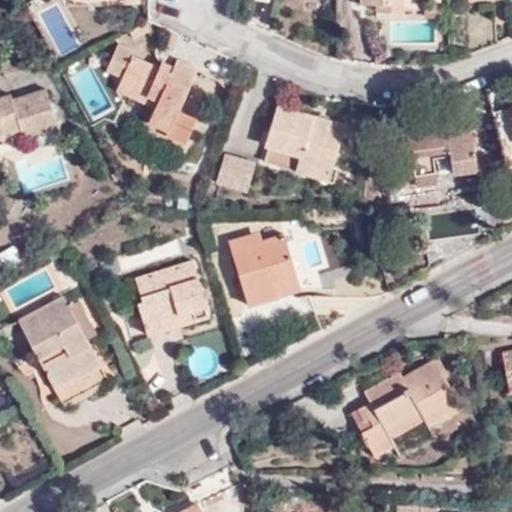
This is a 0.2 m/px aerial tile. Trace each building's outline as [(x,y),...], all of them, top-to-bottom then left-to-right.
[(360,0),(360,2),(376,2),(375,16),(405,17),(405,0),(360,0)] [(428,2),(428,12),(446,11),(446,2),(428,2)] [(468,12),(468,51),(496,41),(496,12),(468,12)] [(158,101),(155,108),(148,122),(168,130),(166,135),(186,144),(197,121),(178,112),(197,70),(178,59),(174,67),(171,72),(160,67),(133,54),(135,49),(120,42),(112,60),(120,64),(116,72),(124,75),(120,82),(158,101)] [(109,68),(116,72),(120,64),(112,60),(109,68)] [(171,72),(174,67),(164,62),(160,67),(171,72)] [(117,89),(155,108),(158,101),(120,82),(117,89)] [(19,128),(22,137),(57,127),(45,89),(11,100),(9,94),(0,96),(0,132),(9,130),(19,128)] [(511,103),(493,110),(508,164),(511,162),(511,103)] [(299,162),(331,173),(345,125),(278,104),(265,144),(269,145),(300,157),(299,162)] [(394,153),(399,186),(437,180),(433,154),(450,152),(453,173),(476,169),(470,122),(407,131),(407,142),(400,143),(401,147),(397,148),(397,152),(394,153)] [(11,141),(22,137),(19,128),(9,130),(11,141)] [(264,160),(296,170),(299,162),(300,157),(269,145),(264,160)] [(220,153),(215,185),(247,190),(252,157),(220,153)] [(299,162),(296,170),(328,181),(331,173),(299,162)] [(437,180),(399,186),(401,199),(439,194),(437,180)] [(229,239),(249,305),(278,296),(277,291),(299,285),(284,233),(262,240),(260,232),(251,235),(250,232),(229,239)] [(137,302),(147,335),(195,321),(194,316),(208,311),(192,260),(137,277),(143,300),(137,302)] [(110,382),(87,339),(67,303),(62,295),(19,318),(65,406),(110,382)] [(67,303),(87,339),(95,333),(76,299),(67,303)] [(511,392),(511,349),(502,351),(509,393),(511,392)] [(373,424),(361,431),(374,455),(393,444),(389,437),(426,417),(431,425),(461,407),(445,376),(448,374),(438,357),(414,370),(418,378),(408,383),(404,376),(400,371),(364,390),(370,401),(357,408),(363,419),(369,416),(373,424)] [(418,378),(414,370),(404,376),(408,383),(418,378)] [(350,412),(361,431),(373,424),(369,416),(363,419),(357,408),(350,412)] [(201,511),(196,502),(177,511),(201,511)]
